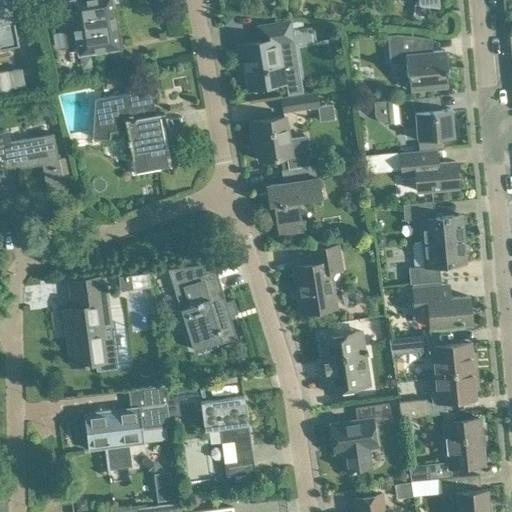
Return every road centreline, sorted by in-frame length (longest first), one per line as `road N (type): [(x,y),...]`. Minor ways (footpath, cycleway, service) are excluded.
road 1 (residential): [(313,511),(291,365),(226,192)]
road 2 (residential): [(11,323),(23,265),(226,192)]
road 3 (residential): [(511,333),(494,130)]
road 4 (residential): [(226,192),(192,0)]
road 5 (residential): [(16,511),(11,323)]
road 6 (residential): [(494,130),(480,0)]
